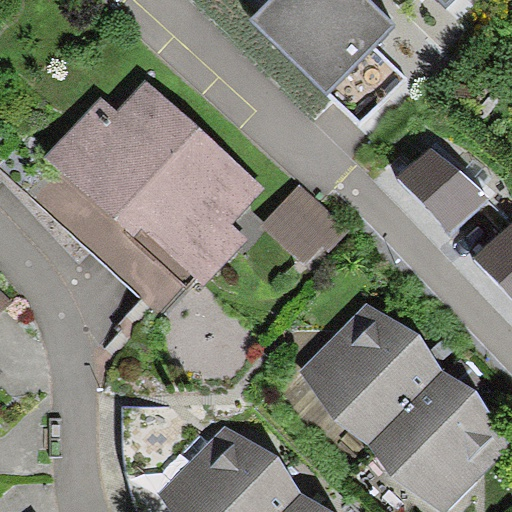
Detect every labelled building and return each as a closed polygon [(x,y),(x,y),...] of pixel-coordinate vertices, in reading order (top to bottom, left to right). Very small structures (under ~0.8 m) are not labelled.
[(393,32),(361,0),(275,0),(253,22),(325,97),(393,32)] [(461,0),(435,0),(449,13),(461,0)] [(105,105),(46,168),(137,251),(146,242),(199,291),(246,240),(226,222),(257,188),(147,87),(119,118),(105,105)] [(490,199),(429,151),(397,181),(449,236),(490,199)] [(299,186),(262,229),(303,265),(340,222),(299,186)] [(511,227),(475,259),(511,302),(511,227)] [(371,445),(439,376),(368,307),(301,376),(371,445)] [(439,376),(371,445),(440,511),(446,511),(511,446),(439,376)] [(174,511),(286,511),(297,500),(226,432),(162,499),(174,511)] [(309,511),(297,500),(286,511),(309,511)]
